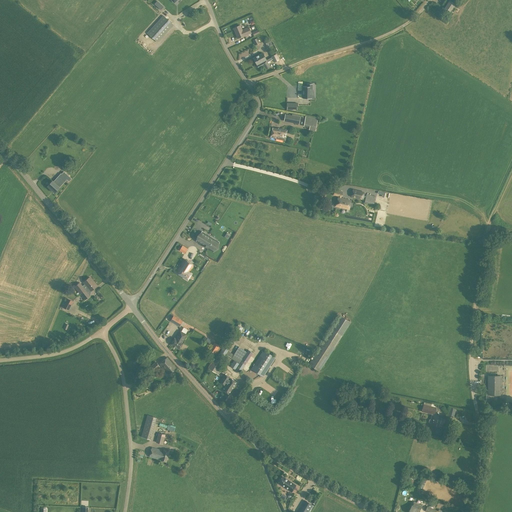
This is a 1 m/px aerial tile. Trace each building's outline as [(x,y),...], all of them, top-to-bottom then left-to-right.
[(449,0),(444,8),(449,12),(455,4),(452,3),(454,0),(449,0)] [(157,1),(154,4),(160,10),(163,7),(157,1)] [(164,15),(147,34),(156,43),(174,24),(164,15)] [(197,28),(194,21),(191,23),(190,22),(182,25),(185,30),(189,28),(190,31),(197,28)] [(233,28),(237,38),(244,36),(251,34),(249,27),(242,30),(240,25),(233,28)] [(253,58),(257,65),(266,60),(262,53),(253,58)] [(272,57),(266,60),(257,65),(258,68),(261,66),(262,67),(264,66),(265,69),(270,67),(267,62),(273,59),(272,57)] [(302,98),(311,99),(311,98),(311,90),(312,90),(312,84),(307,84),(307,86),(302,86),(302,87),(303,87),(303,90),(302,90),(302,91),(302,94),(303,94),(302,98)] [(285,114),(284,121),(299,124),(301,114),(292,113),(291,115),(285,114)] [(313,128),(315,118),(305,116),(303,127),(313,128)] [(278,128),(278,129),(273,128),(271,137),(276,138),(276,139),(285,141),(287,130),(278,128)] [(48,186),(54,192),(59,187),(64,182),(66,180),(69,182),(71,179),(64,171),(61,174),(61,173),(53,181),(48,186)] [(362,200),(364,192),(353,189),(351,197),(362,200)] [(341,198),(343,192),(335,190),(334,195),(339,196),(336,206),(349,209),(351,201),(341,198)] [(372,197),(366,196),(364,203),(373,205),(375,196),(372,196),(372,197)] [(197,241),(213,251),(218,242),(210,237),(209,237),(207,236),(208,235),(207,235),(206,237),(202,234),(197,241)] [(191,274),(188,272),(193,265),(185,260),(180,267),(176,272),(188,279),(191,274)] [(74,287),(79,293),(93,282),(93,281),(89,277),(83,282),(85,284),(82,286),(79,282),(74,287)] [(97,286),(93,282),(79,293),(85,300),(90,296),(88,293),(91,291),(97,286)] [(68,310),(73,302),(67,299),(63,307),(68,310)] [(174,316),(171,321),(180,326),(183,321),(174,316)] [(340,316),(308,365),(319,371),(350,323),(340,316)] [(220,363),(242,329),(237,326),(209,368),(215,372),(221,363),(220,363)] [(176,339),(175,338),(171,344),(180,349),(183,343),(182,342),(187,335),(181,331),(176,339)] [(219,346),(214,342),(209,350),(214,353),(219,346)] [(238,363),(246,351),(239,347),(231,358),(234,361),(230,366),(240,372),(252,353),(248,350),(239,364),(238,363)] [(251,369),(263,377),(275,357),(263,350),(251,369)] [(167,357),(159,364),(164,369),(168,374),(176,368),(167,357)] [(149,368),(153,373),(160,366),(156,362),(149,368)] [(224,375),(220,382),(224,385),(221,389),(229,394),(237,383),(224,375)] [(488,395),(500,395),(500,391),(500,376),(488,376),(488,391),(488,395)] [(421,412),(434,415),(436,407),(423,404),(421,412)] [(157,418),(147,415),(141,437),(150,439),(157,418)] [(442,429),(441,429),(441,428),(442,428),(444,420),(437,419),(438,417),(434,416),(434,418),(433,418),(431,425),(439,427),(439,429),(434,427),(433,433),(440,435),(442,429)] [(165,435),(158,433),(156,443),(163,444),(165,435)] [(166,461),(168,452),(163,451),(152,447),(149,457),(161,460),(166,461)] [(282,476),(278,483),(291,491),(295,485),(287,479),(285,478),(282,476)] [(308,511),(313,505),(306,501),(298,511),(308,511)] [(417,511),(419,510),(420,511),(422,506),(414,502),(409,511),(417,511)]
